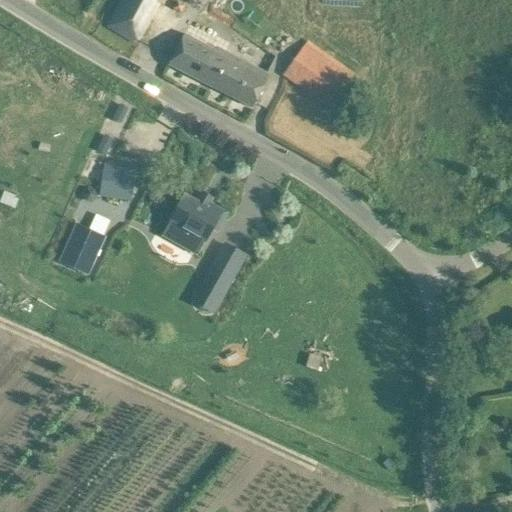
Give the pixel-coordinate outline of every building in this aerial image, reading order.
[(135,42),(145,25),(161,0),(124,0),(109,26),(135,42)] [(233,0),(227,11),(242,20),(254,0),(233,0)] [(250,112),(260,94),(270,77),(188,30),(168,65),(250,112)] [(358,84),(341,72),(304,46),(283,74),(337,113),(358,84)] [(99,198),(130,202),(135,165),(104,161),(99,198)] [(203,243),(206,238),(211,230),(216,233),(227,214),(207,203),(205,208),(184,196),(169,222),(170,222),(161,238),(184,251),(192,237),(203,243)] [(76,225),(59,265),(88,278),(105,237),(76,225)] [(211,267),(199,289),(220,301),(232,278),(211,267)]
